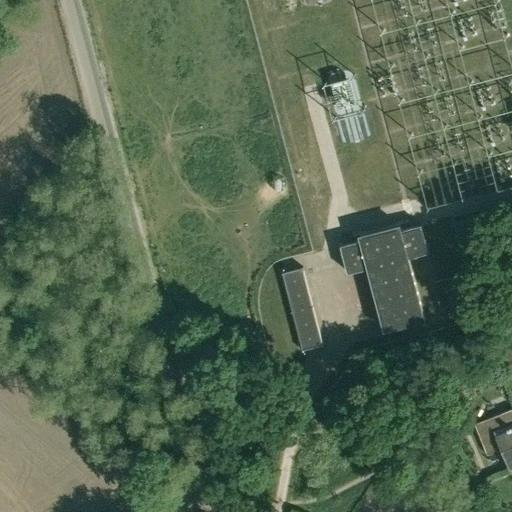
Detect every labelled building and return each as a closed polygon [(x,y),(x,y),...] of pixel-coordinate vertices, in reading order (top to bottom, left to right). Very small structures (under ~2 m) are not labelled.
[(357,102),(350,77),(332,82),(339,109),(353,106),(352,103),(357,102)] [(422,224),(414,226),(402,229),(401,224),(360,235),(361,240),(341,245),(349,273),(369,267),(386,330),(426,319),(409,257),(430,252),(422,224)] [(304,267),(282,272),(302,350),(324,344),(304,267)] [(455,276),(434,281),(440,308),(462,303),(455,276)] [(511,408),(475,424),(487,453),(502,448),(509,467),(511,465),(511,408)] [(448,429),(460,435),(467,422),(456,416),(448,429)]
